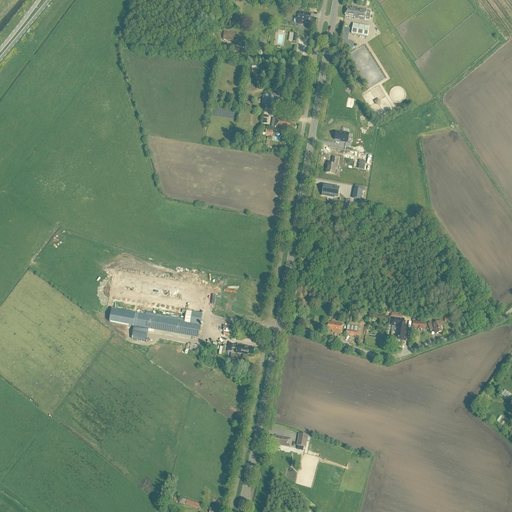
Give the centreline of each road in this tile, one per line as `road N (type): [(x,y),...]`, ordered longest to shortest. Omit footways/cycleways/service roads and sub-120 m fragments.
road 1 (secondary): [(279,322),(336,0)]
road 2 (unclassified): [(325,0),(269,320)]
road 3 (unclassified): [(279,322),(385,357),(511,310)]
road 4 (unclassified): [(269,320),(229,511)]
road 5 (secondary): [(240,511),(279,322)]
